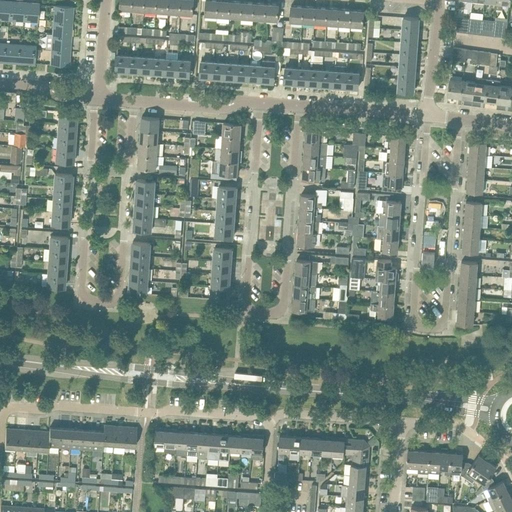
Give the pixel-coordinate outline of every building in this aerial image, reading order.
[(10,1),(0,0),(0,18),(8,19),(10,1)] [(132,0),(120,0),(120,8),(132,9),(132,0)] [(132,0),(132,9),(144,10),(144,0),(132,0)] [(144,0),(144,10),(156,11),(156,0),(144,0)] [(156,0),(156,11),(168,12),(168,0),(156,0)] [(168,0),(168,12),(180,13),(181,0),(168,0)] [(193,0),(181,0),(180,13),(192,14),(193,0)] [(206,0),(205,9),(205,15),(217,16),(218,0),(206,0)] [(230,1),(219,0),(218,0),(217,16),(229,16),(230,1)] [(510,0),(497,0),(496,9),(502,9),(502,3),(510,4),(510,0)] [(24,2),(10,1),(8,19),(23,20),(24,2)] [(242,2),(230,1),(229,16),(241,17),(242,2)] [(39,3),(24,2),(23,20),(37,21),(39,3)] [(254,3),(242,2),(241,17),(253,18),(254,3)] [(266,3),(254,3),(253,18),(265,19),(266,3)] [(279,4),(266,3),(265,19),(277,20),(279,4)] [(290,15),(290,21),(302,22),(303,6),(291,5),(290,15)] [(73,7),(54,6),(53,20),(72,22),(73,7)] [(315,7),(303,6),(302,22),(314,22),(315,7)] [(327,8),(315,7),(314,22),(326,23),(327,8)] [(327,8),(326,23),(338,24),(339,9),(327,8)] [(339,9),(338,24),(350,25),(351,9),(339,9)] [(351,9),(350,25),(363,26),(363,20),(364,10),(351,9)] [(403,16),(402,29),(418,30),(419,17),(417,17),(403,16)] [(457,16),(456,31),(468,33),(469,25),(470,18),(467,17),(457,16)] [(169,36),(169,39),(170,39),(179,39),(179,33),(179,18),(177,18),(176,33),(170,33),(169,36)] [(469,25),(468,33),(481,34),(482,26),(482,19),(470,18),(469,25)] [(482,26),(481,34),(493,36),(494,28),(495,21),(482,19),(482,26)] [(494,28),(493,36),(505,37),(506,37),(508,21),(498,19),(495,19),(495,21),(494,28)] [(72,22),(53,20),(52,35),(71,36),(72,22)] [(179,33),(179,39),(188,40),(194,40),(194,35),(195,35),(196,35),(196,26),(190,25),(190,32),(187,32),(187,34),(179,33)] [(272,40),(264,40),(263,45),(272,46),(282,47),(282,40),(284,27),(273,26),(272,40)] [(205,28),(199,27),(198,38),(216,39),(216,33),(205,33),(205,28)] [(402,29),(402,41),(417,42),(418,30),(402,29)] [(240,35),(228,34),(227,40),(239,41),(240,31),(240,35)] [(240,31),(240,41),(251,42),(252,36),(252,32),(250,32),(240,31)] [(71,36),(52,35),(51,49),(70,50),(71,36)] [(254,45),(263,45),(264,40),(264,35),(258,35),(257,39),(254,39),(254,45)] [(402,41),(401,53),(416,54),(417,42),(402,41)] [(21,44),(6,43),(5,62),(20,63),(21,44)] [(36,45),(21,44),(20,63),(34,64),(36,45)] [(263,50),(263,53),(265,53),(271,54),(271,51),(272,51),(272,46),(263,45),(263,50)] [(466,55),(467,49),(454,47),(453,53),(466,55)] [(70,50),(51,49),(50,64),(69,65),(70,50)] [(472,50),(467,49),(466,55),(465,57),(472,58),(471,62),(477,63),(479,50),(472,50)] [(491,52),(479,50),(477,63),(489,65),(491,52)] [(497,53),(491,52),(489,65),(496,65),(497,53)] [(401,53),(400,65),(415,66),(416,54),(401,53)] [(129,55),(117,55),(115,70),(127,71),(129,55)] [(129,55),(127,71),(140,72),(141,56),(129,55)] [(153,57),(141,56),(140,72),(152,72),(153,57)] [(153,57),(152,72),(164,73),(166,58),(153,57)] [(166,58),(164,73),(176,74),(177,59),(166,58)] [(191,60),(177,59),(176,74),(189,75),(190,75),(193,75),(195,61),(191,61),(191,60)] [(200,66),(200,76),(212,77),(213,61),(201,60),(200,66)] [(262,65),(261,80),(274,81),(274,71),(275,66),(275,61),(263,60),(262,65)] [(213,61),(212,77),(224,78),(225,62),(213,61)] [(225,62),(224,78),(237,79),(238,63),(225,62)] [(250,64),(238,63),(237,79),(249,80),(250,64)] [(262,65),(250,64),(249,80),(261,80),(262,65)] [(415,66),(400,65),(399,77),(414,79),(415,66)] [(296,83),(298,67),(285,67),(284,82),(296,83)] [(310,68),(298,67),(297,83),(309,84),(310,68)] [(322,69),(310,68),(309,84),(321,85),(322,69)] [(322,69),(321,85),(333,86),(334,70),(322,69)] [(334,70),(333,86),(345,87),(346,71),(334,70)] [(346,71),(345,87),(358,87),(359,77),(359,72),(346,71)] [(472,94),(472,98),(484,100),(487,78),(476,76),(476,82),(474,82),(472,94)] [(399,77),(398,90),(413,92),(414,79),(399,77)] [(462,80),(450,78),(448,95),(460,97),(462,80)] [(500,80),(487,78),(484,100),(497,102),(500,80)] [(474,82),(462,80),(460,97),(472,98),(474,82)] [(500,80),(497,102),(510,104),(511,87),(511,86),(500,85),(500,80)] [(15,107),(14,119),(23,120),(24,108),(15,107)] [(77,112),(59,110),(58,123),(76,124),(77,112)] [(159,118),(142,116),(141,129),(158,130),(159,118)] [(14,119),(13,124),(16,125),(16,132),(20,133),(25,133),(26,125),(23,125),(23,120),(14,119)] [(204,121),(194,120),(193,133),(203,134),(204,121)] [(241,124),(223,122),(222,135),(240,136),(241,124)] [(76,124),(58,123),(57,136),(75,137),(76,124)] [(323,130),(306,128),(305,141),(322,142),(323,137),(323,130)] [(158,130),(141,129),(140,142),(157,143),(158,143),(158,130)] [(14,132),(13,145),(22,146),(25,146),(25,141),(25,133),(20,133),(16,132),(14,132)] [(240,136),(222,135),(222,148),(239,149),(240,136)] [(406,136),(392,135),(391,141),(388,141),(387,147),(405,148),(406,136)] [(75,137),(57,136),(56,148),(74,149),(75,137)] [(486,142),(470,140),(469,153),(485,154),(486,142)] [(305,141),(304,153),(321,155),(327,155),(328,143),(322,142),(305,141)] [(157,143),(140,142),(139,154),(157,155),(158,143),(157,143)] [(381,152),(381,160),(384,160),(387,160),(404,161),(405,148),(387,147),(387,148),(391,148),(390,153),(387,153),(381,152)] [(74,149),(56,148),(55,161),(73,162),(74,149)] [(222,148),(221,160),(238,161),(239,156),(241,157),(242,150),(239,150),(239,149),(222,148)] [(304,153),(303,165),(317,166),(320,167),(324,167),(326,167),(327,155),(321,155),(304,153)] [(469,153),(469,166),(484,167),(485,154),(469,153)] [(157,155),(139,154),(138,167),(156,168),(157,155)] [(213,160),(212,172),(215,173),(215,177),(232,179),(232,174),(237,174),(238,161),(221,160),(213,160)] [(384,160),(383,172),(403,173),(403,171),(405,172),(406,166),(403,166),(404,161),(387,160),(384,160)] [(160,172),(176,173),(176,164),(160,164),(160,172)] [(10,166),(10,170),(14,170),(14,174),(20,174),(20,166),(10,165),(10,166)] [(326,167),(317,166),(303,165),(302,178),(325,180),(326,167)] [(47,175),(47,168),(26,166),(25,175),(34,175),(34,174),(47,175)] [(469,166),(468,177),(484,179),(484,167),(469,166)] [(358,170),(358,182),(358,188),(366,188),(368,170),(363,170),(358,170)] [(382,185),(382,190),(400,191),(401,186),(402,186),(403,173),(383,172),(383,177),(387,177),(386,185),(382,185)] [(72,174),(55,173),(54,186),(71,187),(72,174)] [(468,177),(467,190),(477,191),(483,191),(484,179),(468,177)] [(137,179),(136,192),(154,193),(155,180),(147,180),(137,179)] [(219,185),(218,198),(236,199),(237,186),(219,185)] [(71,187),(54,186),(53,198),(70,199),(71,187)] [(353,192),(341,191),(340,197),(344,197),(344,209),(353,210),(353,198),(353,192)] [(154,193),(136,192),(135,204),(153,205),(154,193)] [(356,198),(355,213),(360,213),(360,211),(360,210),(360,207),(361,199),(370,199),(370,193),(357,192),(357,198),(356,198)] [(301,194),(300,209),(316,210),(317,210),(318,208),(322,208),(322,202),(318,202),(318,195),(317,195),(311,195),(301,194)] [(70,199),(53,198),(52,211),(70,212),(70,199)] [(218,198),(217,211),(235,212),(236,199),(218,198)] [(376,200),(375,214),(379,214),(382,214),(400,216),(401,201),(376,199),(376,200)] [(466,201),(465,213),(481,214),(482,202),(476,201),(466,201)] [(135,204),(134,216),(152,218),(153,206),(135,204)] [(317,210),(300,209),(299,221),(319,222),(321,214),(317,214),(317,210)] [(70,212),(52,211),(51,223),(69,225),(70,212)] [(217,211),(216,223),(234,224),(235,212),(217,211)] [(353,216),(352,225),(358,225),(359,217),(364,217),(364,211),(360,211),(360,213),(355,213),(355,216),(353,216)] [(481,214),(465,213),(464,226),(480,227),(481,214)] [(379,214),(378,227),(381,227),(399,228),(400,216),(382,214),(379,214)] [(134,216),(133,229),(143,230),(149,231),(151,231),(152,225),(165,226),(166,219),(152,218),(134,216)] [(319,233),(319,222),(299,221),(298,233),(314,234),(314,232),(319,233)] [(234,224),(216,223),(215,235),(233,237),(234,224)] [(358,225),(352,225),(352,229),(353,229),(352,233),(354,236),(354,237),(360,238),(361,237),(358,229),(358,225)] [(377,226),(376,239),(380,239),(398,240),(399,228),(381,227),(378,227),(377,226)] [(464,226),(463,237),(480,239),(480,227),(464,226)] [(314,234),(298,233),(298,244),(314,245),(314,234)] [(68,237),(50,235),(49,248),(67,249),(68,237)] [(360,238),(354,237),(353,247),(353,253),(365,254),(366,248),(358,247),(356,242),(360,238)] [(463,237),(462,250),(472,251),(478,251),(479,252),(485,252),(486,239),(480,239),(463,237)] [(398,240),(380,239),(379,244),(379,250),(397,251),(398,240)] [(150,243),(133,241),(132,254),(149,255),(150,243)] [(22,247),(17,246),(17,250),(16,258),(27,259),(27,256),(22,256),(22,247)] [(214,247),(213,260),(231,261),(232,249),(214,247)] [(44,248),(43,260),(48,260),(66,262),(67,249),(49,248),(44,248)] [(132,254),(131,267),(148,268),(149,255),(132,254)] [(352,263),(351,277),(358,278),(364,278),(365,258),(353,257),(352,264),(352,263)] [(16,258),(16,267),(21,267),(22,259),(27,259),(16,258)] [(296,269),(295,274),(316,275),(317,271),(317,267),(317,261),(312,260),(306,260),(296,259),(296,269)] [(378,259),(376,279),(378,279),(395,281),(395,279),(398,279),(398,273),(396,272),(396,267),(391,266),(391,260),(380,259),(378,259)] [(231,261),(213,260),(212,273),(230,274),(231,261)] [(66,262),(48,261),(47,273),(65,275),(66,262)] [(461,261),(461,273),(477,274),(477,262),(471,261),(461,261)] [(131,267),(130,279),(148,280),(148,268),(131,267)] [(65,275),(47,273),(46,286),(64,287),(65,275)] [(230,274),(212,273),(211,285),(229,286),(230,274)] [(461,273),(460,285),(476,287),(477,274),(461,273)] [(316,285),(316,281),(316,275),(295,274),(294,286),(316,287),(316,285)] [(339,277),(338,284),(340,284),(340,289),(347,290),(348,276),(343,276),(343,278),(339,277)] [(148,280),(130,279),(129,292),(147,293),(148,280)] [(395,281),(378,279),(377,292),(394,293),(395,281)] [(229,286),(211,285),(211,298),(228,299),(229,286)] [(460,285),(459,297),(475,299),(476,287),(460,285)] [(316,287),(294,286),(294,298),(310,299),(310,298),(315,299),(316,287)] [(347,294),(347,290),(340,289),(339,300),(347,301),(348,296),(347,294)] [(372,291),(372,299),(371,304),(393,306),(394,293),(377,292),(372,291)] [(459,297),(458,309),(474,310),(475,299),(459,297)] [(294,298),(293,309),(306,310),(314,311),(315,300),(310,299),(294,298)] [(338,312),(334,312),(333,318),(345,319),(346,313),(347,313),(347,301),(339,300),(338,312)] [(393,306),(371,304),(371,309),(376,309),(375,315),(392,317),(393,306)] [(458,309),(457,323),(473,324),(474,314),(474,310),(458,309)] [(93,430),(91,449),(102,450),(103,443),(104,424),(103,431),(93,430)] [(104,424),(103,443),(114,444),(115,425),(104,424)] [(126,426),(115,425),(114,444),(124,445),(126,426)] [(137,427),(126,426),(124,445),(135,446),(137,427)] [(39,430),(37,449),(48,450),(48,446),(50,427),(49,427),(49,431),(39,430)] [(59,447),(60,428),(50,427),(48,446),(59,447)] [(167,428),(156,427),(154,444),(165,445),(167,428)] [(17,428),(6,428),(5,447),(16,448),(17,428)] [(28,429),(17,428),(16,448),(26,448),(28,429)] [(71,428),(60,428),(59,447),(70,448),(71,428)] [(82,429),(71,428),(70,448),(81,448),(82,429)] [(165,445),(165,452),(176,453),(176,449),(178,431),(178,429),(167,428),(165,445)] [(39,430),(28,429),(26,448),(37,449),(39,430)] [(93,430),(82,429),(81,448),(91,449),(93,430)] [(176,453),(176,455),(186,455),(187,449),(188,432),(178,431),(176,449),(176,453)] [(187,449),(186,455),(197,456),(199,432),(188,432),(187,449)] [(210,433),(199,432),(197,456),(197,457),(208,458),(208,450),(210,433)] [(208,450),(208,458),(219,459),(219,451),(220,434),(210,433),(208,450)] [(219,451),(219,459),(229,459),(230,452),(231,435),(220,434),(219,451)] [(253,434),(242,434),(242,435),(241,451),(252,452),(253,434)] [(264,435),(253,434),(252,452),(251,458),(262,459),(264,435)] [(242,435),(231,435),(230,452),(241,453),(241,451),(242,435)] [(278,452),(288,453),(289,453),(291,436),(280,435),(278,452)] [(291,436),(289,453),(300,454),(301,437),(291,436)] [(323,436),(323,438),(322,453),(333,454),(334,437),(323,436)] [(312,437),(301,437),(300,454),(311,454),(312,437)] [(323,438),(312,437),(311,454),(322,455),(322,453),(323,438)] [(345,438),(334,437),(333,454),(344,455),(344,453),(345,438)] [(364,439),(345,438),(344,453),(348,454),(351,456),(367,442),(364,439)] [(369,445),(367,442),(351,456),(353,459),(353,463),(353,464),(368,465),(369,445)] [(419,450),(408,449),(407,466),(418,467),(419,450)] [(419,450),(418,467),(418,473),(428,473),(430,451),(419,450)] [(430,451),(428,472),(439,473),(439,468),(441,451),(430,451)] [(441,451),(439,468),(445,469),(445,474),(450,474),(452,452),(441,451)] [(463,453),(452,452),(450,474),(461,474),(462,461),(463,453)] [(462,461),(461,474),(472,482),(476,477),(488,460),(479,454),(471,466),(469,465),(469,462),(462,461)] [(496,466),(488,460),(476,477),(484,483),(482,486),(484,490),(488,488),(488,487),(495,484),(493,478),(490,479),(488,478),(496,466)] [(14,472),(14,476),(24,477),(25,473),(24,473),(25,463),(17,463),(16,472),(14,472)] [(353,463),(351,463),(350,474),(367,476),(368,465),(353,464),(353,463)] [(60,476),(60,481),(67,482),(68,472),(64,472),(64,477),(60,476)] [(68,472),(68,473),(68,472),(67,482),(75,482),(76,472),(68,472)] [(228,480),(227,486),(238,487),(239,474),(228,473),(228,480)] [(350,474),(349,485),(365,486),(365,487),(366,487),(367,476),(350,474)] [(484,490),(488,499),(493,497),(508,490),(503,480),(495,484),(488,487),(488,488),(484,490)] [(342,484),(341,495),(347,496),(364,497),(365,487),(365,486),(349,485),(342,484)] [(121,487),(110,486),(110,491),(110,494),(117,495),(117,492),(121,492),(121,487)] [(173,486),(172,497),(183,498),(184,487),(180,487),(173,486)] [(184,487),(183,498),(194,499),(195,488),(188,487),(184,487)] [(427,490),(427,500),(433,501),(437,501),(438,495),(438,490),(427,490)] [(493,497),(488,499),(493,509),(497,507),(511,499),(511,498),(508,490),(493,497)] [(261,505),(262,493),(245,491),(244,498),(248,498),(248,504),(261,505)] [(364,497),(347,496),(346,506),(363,508),(364,497)] [(510,511),(511,511),(511,499),(497,507),(499,511),(510,511)]
